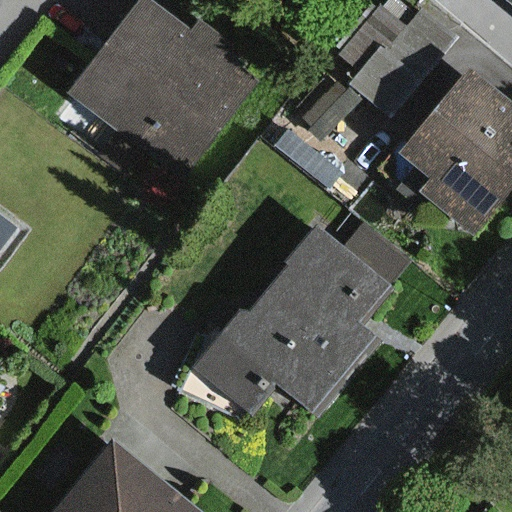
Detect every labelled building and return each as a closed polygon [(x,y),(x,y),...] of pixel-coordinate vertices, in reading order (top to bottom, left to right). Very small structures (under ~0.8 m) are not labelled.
[(145,0),(137,0),(67,92),(179,178),(253,83),(145,0)] [(416,109),(443,21),(379,1),(352,90),(416,109)] [(511,104),(470,71),(388,173),(458,228),(511,160),(511,104)] [(0,210),(0,254),(21,228),(0,210)] [(332,228),(218,369),(269,409),(298,373),(328,396),(383,328),(367,316),(396,279),(332,228)] [(180,511),(106,452),(58,511),(180,511)]
